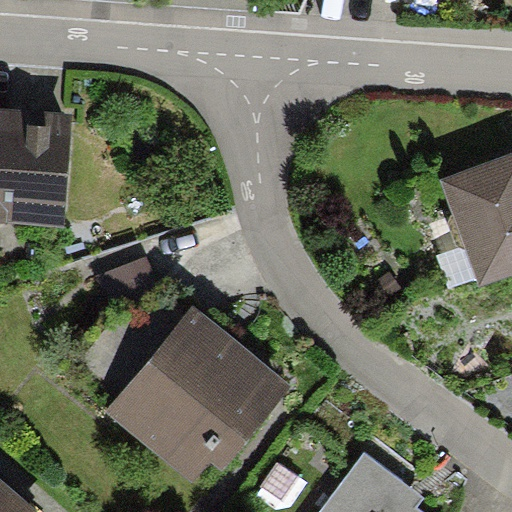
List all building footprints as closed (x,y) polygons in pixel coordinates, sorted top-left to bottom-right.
[(0,113),(0,210),(46,214),(52,117),(0,113)] [(438,173),(471,267),(511,252),(511,152),(511,148),(438,173)] [(257,376),(177,308),(101,396),(181,465),(257,376)] [(306,511),(420,511),(406,501),(414,490),(355,447),(306,511)] [(0,511),(26,511),(0,489),(0,511)]
